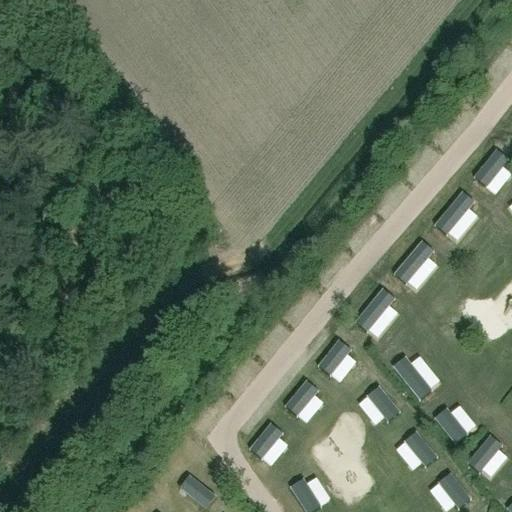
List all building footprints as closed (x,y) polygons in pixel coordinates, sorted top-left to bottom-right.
[(433,143),(442,150),(454,134),(445,127),(433,143)] [(511,173),(509,170),(495,183),(511,200),(511,199),(511,173)] [(370,259),(379,245),(358,233),(350,248),(370,259)] [(479,299),(496,286),(484,269),(466,281),(479,299)] [(408,355),(396,367),(413,384),(425,373),(408,355)] [(439,415),(451,404),(436,388),(424,399),(439,415)] [(386,422),(408,402),(396,389),(374,408),(386,422)] [(410,448),(428,433),(417,420),(399,435),(410,448)] [(449,432),(461,449),(476,438),(464,422),(449,432)] [(486,475),(498,465),(484,449),(472,459),(486,475)] [(157,492),(184,511),(198,511),(204,504),(167,478),(157,492)] [(511,484),(500,490),(507,508),(511,506),(511,484)]
